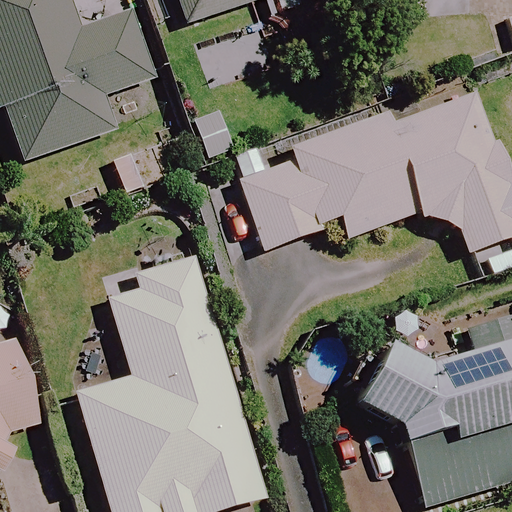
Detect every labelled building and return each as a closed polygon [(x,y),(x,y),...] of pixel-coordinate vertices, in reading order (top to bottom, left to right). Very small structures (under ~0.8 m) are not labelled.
[(78,38),(64,0),(0,0),(0,120),(18,169),(108,137),(97,106),(150,86),(126,20),(78,38)] [(172,0),(184,31),(249,6),(246,0),(172,0)] [(340,242),(408,222),(456,241),(461,259),(511,244),(511,197),(498,149),(489,152),(474,99),(284,153),(289,169),(238,184),(258,256),(338,233),(340,242)] [(152,154),(107,165),(117,201),(161,189),(152,154)] [(238,511),(263,505),(192,262),(137,278),(135,269),(97,280),(127,383),(72,399),(104,511),(238,511)] [(0,511),(0,472),(9,470),(1,439),(37,429),(15,347),(0,350),(0,511)] [(511,350),(413,381),(375,364),(357,417),(357,419),(394,437),(416,511),(430,511),(511,487),(511,481),(509,471),(511,470),(511,350)]
